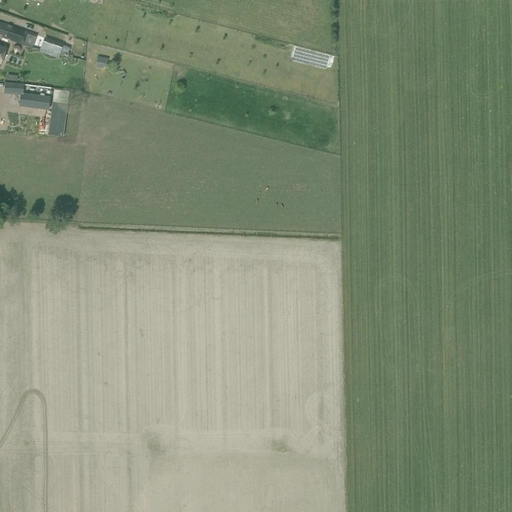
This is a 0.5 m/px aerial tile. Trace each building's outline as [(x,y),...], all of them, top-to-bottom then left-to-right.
[(0,45),(0,46),(0,45),(0,37),(32,49),(37,36),(0,23),(0,45)] [(39,37),(36,47),(50,52),(53,42),(39,37)] [(80,54),(83,41),(75,40),(72,52),(80,54)] [(101,68),(101,66),(104,67),(106,59),(97,57),(95,67),(101,68)] [(174,67),(171,78),(181,81),(184,70),(174,67)] [(5,84),(4,94),(21,95),(19,106),(27,107),(28,95),(23,95),(24,85),(5,84)] [(0,120),(0,130),(11,130),(14,131),(14,113),(0,112),(0,121),(0,120)] [(11,130),(0,130),(0,139),(11,140),(11,130)] [(58,201),(57,210),(65,211),(66,202),(58,201)]
